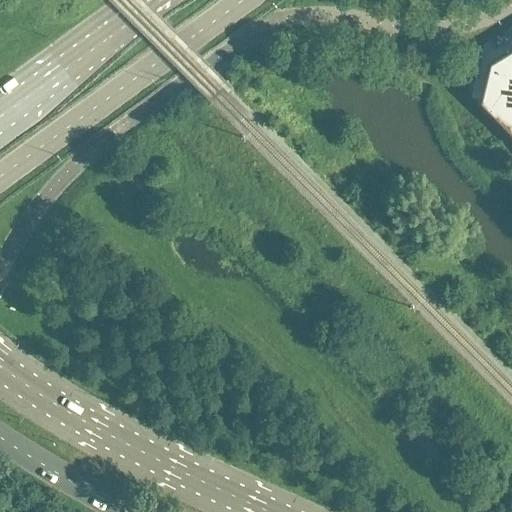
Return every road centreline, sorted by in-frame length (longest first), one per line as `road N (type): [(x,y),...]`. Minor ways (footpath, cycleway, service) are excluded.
road 1 (primary): [(270,511),(101,431),(0,366)]
road 2 (secondary): [(0,176),(244,0)]
road 3 (secondary): [(164,0),(0,115)]
road 4 (primary): [(0,437),(125,511)]
